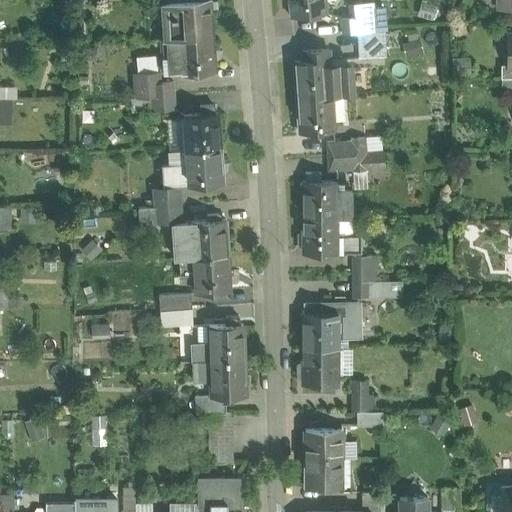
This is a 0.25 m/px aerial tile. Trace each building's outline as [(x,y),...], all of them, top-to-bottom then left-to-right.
[(176,0),(176,2),(162,3),(164,38),(178,37),(212,35),(213,35),(210,0),(176,0)] [(289,0),(291,16),(327,12),(325,0),(289,0)] [(372,3),(351,5),(352,16),(356,16),(357,32),(375,31),(372,3)] [(352,16),(342,17),(343,33),(357,32),(356,16),(352,16)] [(385,31),(358,32),(359,57),(386,56),(385,31)] [(164,38),(161,38),(164,72),(180,71),(180,72),(214,69),(212,35),(178,37),(164,38)] [(330,49),(303,51),(303,60),(295,60),(297,96),(332,93),(354,92),(352,68),(331,70),(330,49)] [(511,64),(502,64),(501,78),(511,77),(511,64)] [(159,71),(137,73),(138,97),(152,96),(151,83),(160,83),(159,71)] [(174,95),(173,82),(160,83),(151,83),(152,96),(174,95)] [(332,93),(297,96),(300,131),(334,129),(332,93)] [(174,95),(152,96),(153,109),(175,108),(174,95)] [(152,96),(138,97),(131,97),(132,111),(153,109),(152,96)] [(214,104),(200,105),(200,113),(183,114),(186,149),(221,147),(218,111),(214,111),(214,104)] [(351,140),(335,141),(335,140),(327,141),(328,155),(328,156),(351,154),(351,140)] [(221,147),(186,149),(187,163),(162,164),(163,186),(188,184),(188,185),(190,185),(223,182),(221,147)] [(351,154),(328,156),(329,169),(352,168),(351,154)] [(337,181),(303,181),(303,216),(337,216),(352,216),(351,187),(337,187),(337,181)] [(180,189),(155,190),(156,206),(180,204),(181,204),(180,189)] [(180,204),(156,206),(157,221),(158,221),(173,220),(173,222),(181,221),(180,204)] [(0,206),(0,230),(10,231),(10,206),(0,206)] [(156,206),(139,207),(140,230),(159,229),(158,221),(157,221),(156,206)] [(219,213),(207,214),(207,219),(192,220),(191,220),(193,256),(228,253),(225,218),(220,219),(219,213)] [(337,216),(303,216),(304,250),(337,251),(338,250),(361,250),(361,233),(337,233),(337,216)] [(181,221),(173,222),(176,258),(193,257),(193,256),(191,220),(181,221)] [(193,256),(193,257),(195,292),(231,289),(228,253),(193,256)] [(378,255),(353,255),(354,264),(368,264),(368,269),(378,269),(378,255)] [(0,279),(0,308),(21,308),(21,296),(7,296),(7,279),(0,279)] [(191,292),(159,294),(160,310),(186,308),(192,307),(191,292)] [(359,302),(307,303),(307,311),(337,310),(337,333),(360,332),(359,302)] [(186,308),(160,310),(161,324),(187,322),(186,308)] [(337,333),(337,310),(307,311),(304,311),(304,346),(337,345),(337,333)] [(239,316),(226,316),(226,324),(203,324),(203,338),(209,338),(210,359),(244,358),(243,323),(240,323),(239,316)] [(203,338),(192,339),(193,361),(210,360),(210,359),(209,338),(203,338)] [(337,345),(304,346),(304,381),(337,380),(337,345)] [(244,358),(210,359),(210,360),(193,361),(194,381),(211,380),(211,394),(211,395),(223,394),(224,399),(225,399),(230,399),(230,394),(246,394),(245,358),(244,358)] [(367,380),(353,380),(353,396),(367,396),(367,395),(367,380)] [(68,393),(52,394),(53,407),(69,405),(68,393)] [(211,394),(195,394),(196,412),(202,412),(225,412),(225,399),(224,399),(223,394),(211,395),(211,394)] [(367,396),(353,396),(353,409),(374,409),(374,395),(367,395),(367,396)] [(383,410),(359,411),(359,425),(383,424),(383,410)] [(233,462),(233,412),(225,412),(202,412),(202,426),(209,426),(209,462),(233,462)] [(45,415),(29,422),(39,443),(55,436),(45,415)] [(342,428),(306,428),(306,457),(342,457),(342,428)] [(342,457),(306,457),(306,486),(342,486),(342,457)] [(239,478),(197,478),(198,504),(219,504),(219,505),(228,505),(239,505),(239,478)] [(511,511),(511,485),(502,486),(502,492),(490,492),(490,511),(511,511)] [(454,509),(454,488),(442,488),(442,509),(454,509)] [(384,511),(384,491),(363,491),(363,511),(372,511),(384,511)] [(13,511),(14,495),(0,494),(0,511),(13,511)] [(427,511),(428,496),(400,496),(399,511),(427,511)] [(116,511),(117,498),(74,499),(74,500),(75,503),(74,506),(74,511),(116,511)] [(45,511),(74,511),(74,506),(75,503),(46,503),(45,511)]
